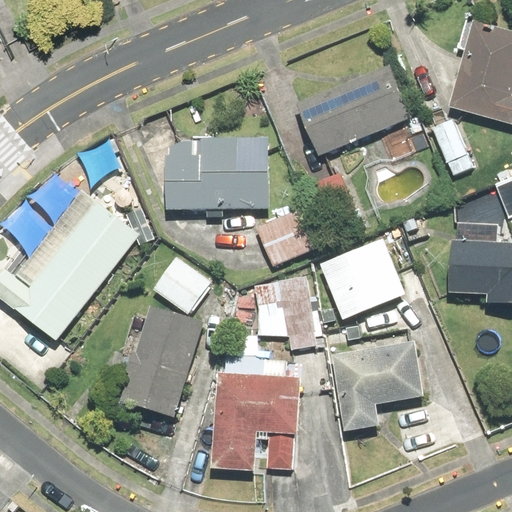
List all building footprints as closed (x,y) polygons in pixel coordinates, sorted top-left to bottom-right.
[(511,32),(477,23),(454,110),(511,125),(511,32)] [(323,161),(415,121),(393,68),(300,108),(323,161)] [(455,118),(432,128),(453,176),(476,166),(455,118)] [(273,213),(272,141),(170,143),(171,215),(273,213)] [(348,173),(309,187),(329,240),(368,227),(348,173)] [(511,181),(497,187),(510,221),(511,220),(511,181)] [(0,297),(61,344),(142,238),(99,205),(33,291),(9,272),(0,284),(0,297)] [(306,213),(258,232),(273,270),(321,250),(306,213)] [(384,240),(320,267),(344,324),(408,297),(384,240)] [(511,245),(457,242),(453,296),(492,298),(492,307),(511,308),(511,245)] [(179,258),(154,290),(188,316),(213,283),(179,258)] [(310,280),(256,287),(263,342),(290,339),(292,356),(319,352),(310,280)] [(179,422),(207,327),(152,311),(124,406),(179,422)] [(418,344),(335,359),(349,437),(385,430),(382,410),(428,401),(418,344)] [(304,380),(220,376),(215,476),(259,478),(261,437),(301,439),(304,380)]
